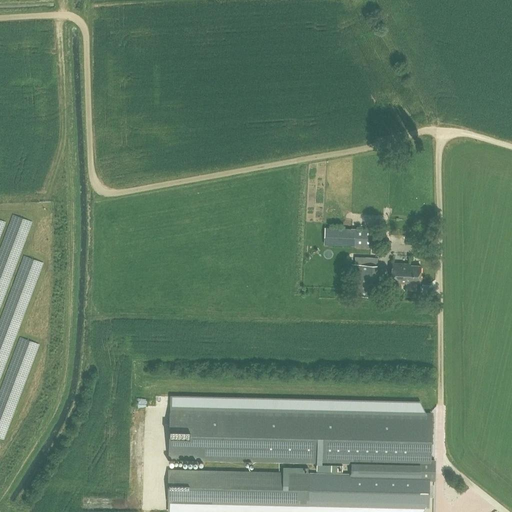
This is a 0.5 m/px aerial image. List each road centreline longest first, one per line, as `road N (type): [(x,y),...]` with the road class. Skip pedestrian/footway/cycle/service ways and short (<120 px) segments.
road 1 (unclassified): [(0,16),(68,14),(81,22),(88,158),(92,185),(106,194),(440,131)]
road 2 (unknown): [(149,424),(158,499),(172,504),(433,511),(443,502),(438,451)]
road 3 (unclassified): [(440,131),(438,451),(504,511)]
